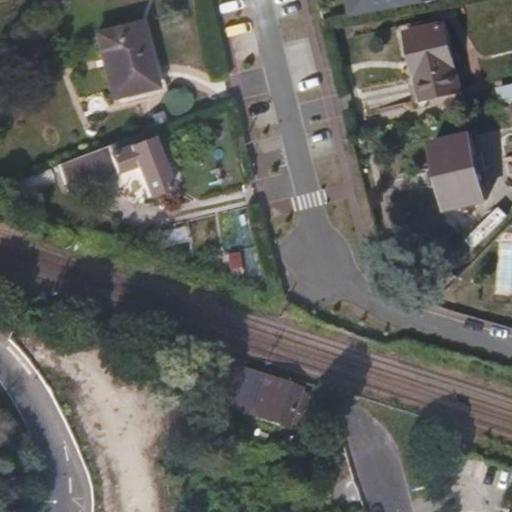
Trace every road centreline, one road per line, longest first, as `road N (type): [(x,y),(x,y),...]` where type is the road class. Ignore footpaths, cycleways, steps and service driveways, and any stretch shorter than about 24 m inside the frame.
road 1 (residential): [(324,281),(259,0)]
road 2 (residential): [(324,281),(511,351)]
road 3 (tertiary): [(0,361),(45,428),(60,511)]
